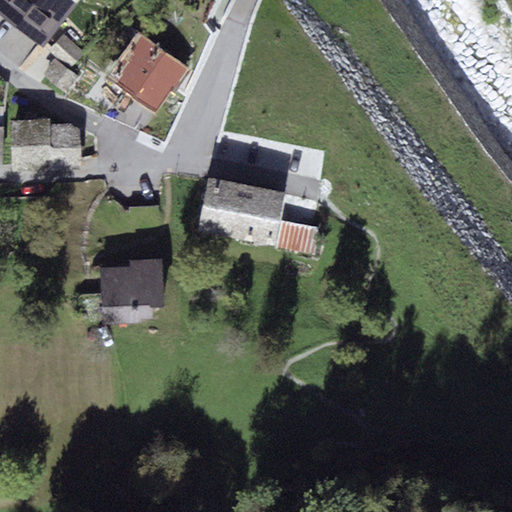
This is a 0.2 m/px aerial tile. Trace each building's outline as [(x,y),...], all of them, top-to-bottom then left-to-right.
[(0,0),(0,17),(42,50),(76,4),(70,0),(0,0)] [(63,35),(48,51),(69,71),(83,55),(63,35)] [(190,74),(137,35),(105,78),(153,113),(168,92),(173,96),(190,74)] [(49,120),(10,122),(10,128),(10,164),(10,173),(81,170),(77,132),(69,125),(49,126),(49,120)] [(10,128),(0,128),(0,164),(10,164),(10,128)] [(284,193),(207,179),(197,232),(274,246),(279,221),(284,193)] [(279,221),(274,246),(307,252),(312,227),(279,221)] [(163,309),(161,261),(130,262),(130,268),(100,270),(101,311),(163,309)]
